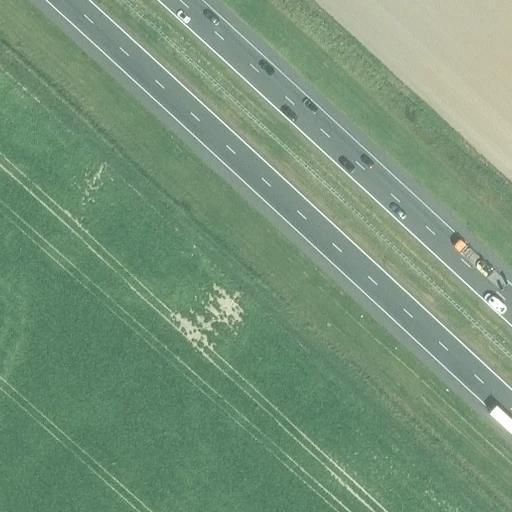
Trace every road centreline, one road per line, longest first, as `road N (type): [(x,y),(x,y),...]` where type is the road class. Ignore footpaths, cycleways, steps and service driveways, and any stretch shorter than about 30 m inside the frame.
road 1 (motorway): [(65,0),(511,411)]
road 2 (motorway): [(511,307),(177,0)]
